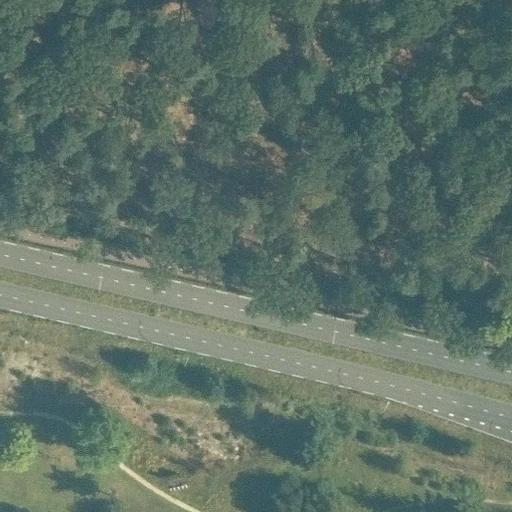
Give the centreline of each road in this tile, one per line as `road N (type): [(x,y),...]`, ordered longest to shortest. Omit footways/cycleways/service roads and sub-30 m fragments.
road 1 (secondary): [(0,297),(511,420)]
road 2 (secondary): [(511,373),(0,254)]
